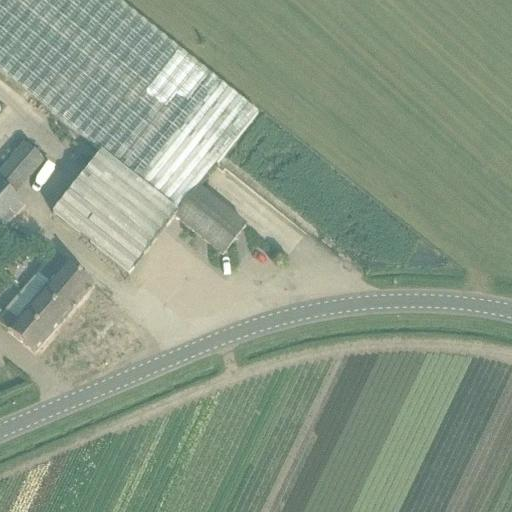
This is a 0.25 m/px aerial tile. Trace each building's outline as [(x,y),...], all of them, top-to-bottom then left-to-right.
[(198,190),(218,164),(258,115),(114,0),(0,0),(0,72),(102,155),(53,216),(128,277),(175,219),(222,257),(246,228),(198,190)] [(24,144),(0,171),(0,235),(25,207),(14,198),(45,163),(24,144)] [(54,255),(24,289),(63,323),(94,288),(79,275),(54,255)] [(180,304),(183,315),(236,299),(232,288),(180,304)] [(24,289),(0,318),(0,326),(35,357),(63,323),(24,289)]
